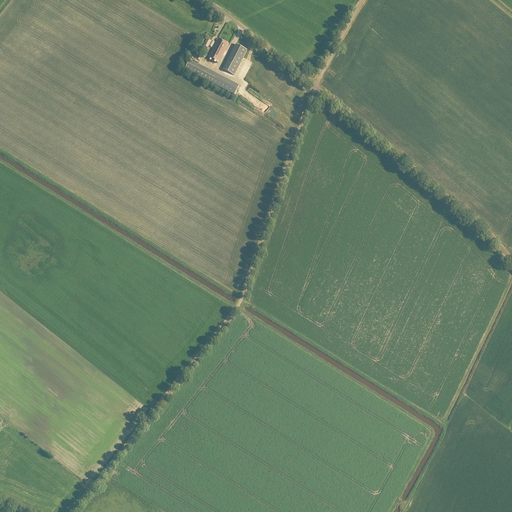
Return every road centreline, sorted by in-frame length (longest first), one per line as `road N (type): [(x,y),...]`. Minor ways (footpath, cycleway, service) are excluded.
road 1 (unclassified): [(73,511),(238,305),(314,87)]
road 2 (unclassified): [(511,262),(314,87)]
road 3 (unclassified): [(314,87),(202,0)]
